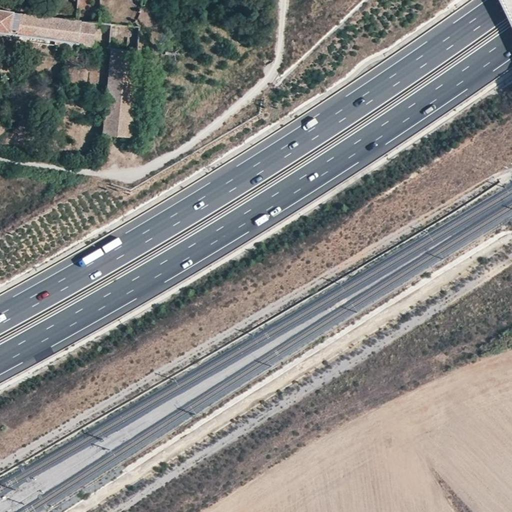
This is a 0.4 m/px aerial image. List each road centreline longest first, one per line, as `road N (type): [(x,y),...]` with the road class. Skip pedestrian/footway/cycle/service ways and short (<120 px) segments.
road 1 (motorway): [(0,359),(269,203),(511,41)]
road 2 (motorway): [(508,0),(251,173),(0,318)]
road 3 (track): [(286,0),(277,59),(225,114),(150,158)]
road 4 (unclassified): [(0,161),(103,178),(150,158)]
